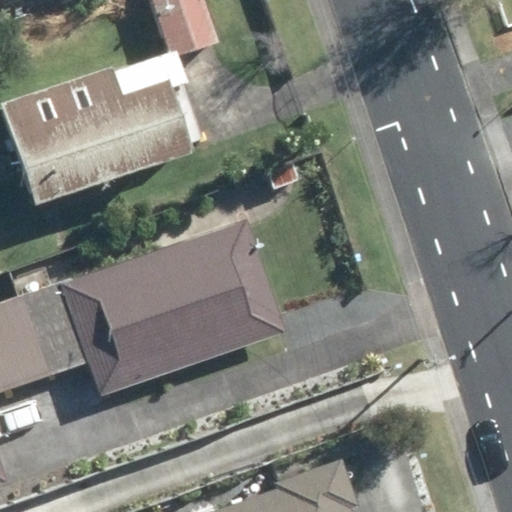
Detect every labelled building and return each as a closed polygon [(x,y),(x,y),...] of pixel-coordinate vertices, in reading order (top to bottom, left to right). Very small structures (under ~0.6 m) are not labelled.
[(198,0),(147,0),(164,52),(211,38),(198,0)] [(142,47),(0,92),(0,136),(18,196),(174,145),(142,47)] [(291,161),(264,172),(272,191),(298,180),(291,161)] [(234,216),(56,279),(59,290),(38,297),(32,283),(13,289),(43,371),(85,355),(97,391),(274,328),(234,216)] [(0,293),(0,385),(41,371),(13,289),(0,293)] [(324,511),(319,500),(335,493),(324,457),(271,477),(273,483),(194,511),(335,511),(334,508),(324,511)]
